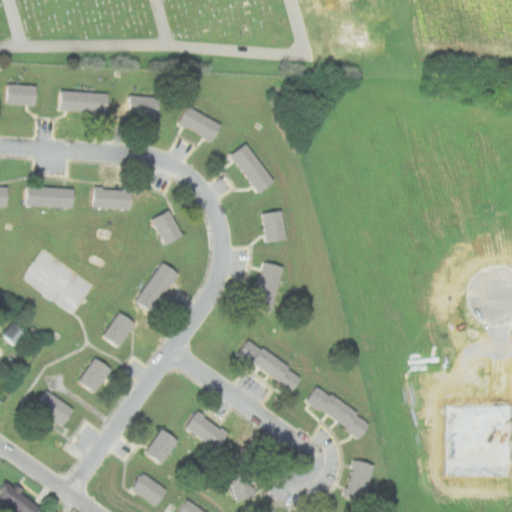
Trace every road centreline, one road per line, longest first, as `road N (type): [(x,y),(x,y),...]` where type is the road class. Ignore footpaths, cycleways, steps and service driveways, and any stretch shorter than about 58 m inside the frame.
road 1 (residential): [(69,491),(205,304),(221,272),(224,226),(190,176),(153,160),(0,145)]
road 2 (residential): [(306,453),(172,351)]
